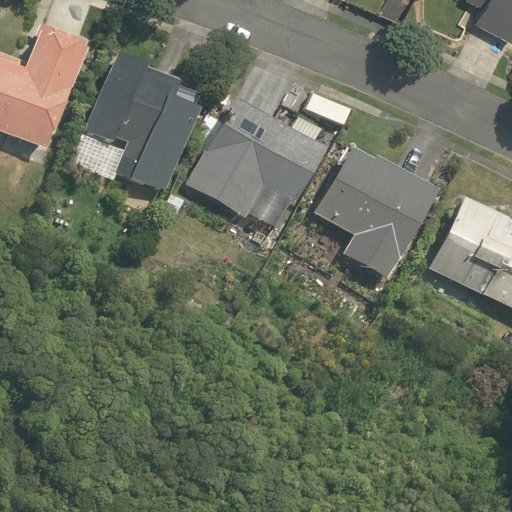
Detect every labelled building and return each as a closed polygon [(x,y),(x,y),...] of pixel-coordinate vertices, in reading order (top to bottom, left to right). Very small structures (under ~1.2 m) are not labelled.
[(463,18),(509,46),(511,41),(511,0),(462,0),(471,5),(463,18)] [(0,129),(41,144),(77,45),(33,28),(28,27),(14,64),(0,59),(0,129)] [(110,169),(153,187),(191,98),(171,89),(174,81),(126,60),(112,54),(79,130),(85,133),(119,148),(110,169)] [(228,102),(182,187),(242,220),(258,190),(289,206),(318,152),(307,145),(316,129),(292,116),(283,132),(228,102)] [(337,133),(341,123),(331,119),(327,128),(337,133)] [(336,255),(382,281),(432,192),(368,156),(365,161),(345,149),(308,215),(346,237),(336,255)] [(61,198),(62,198),(63,198),(64,198),(65,198),(66,197),(67,197),(68,196),(69,196),(69,195),(70,195),(71,194),(72,193),(72,192),(73,191),(73,190),(74,189),(74,188),(74,187),(74,186),(74,185),(73,184),(73,183),(73,182),(72,182),(72,181),(71,180),(71,179),(70,179),(70,178),(69,178),(68,177),(67,177),(67,176),(66,176),(65,176),(64,176),(63,175),(62,175),(61,175),(60,175),(59,175),(58,176),(57,176),(56,176),(55,177),(54,178),(53,178),(52,179),(51,180),(51,181),(50,182),(49,183),(49,184),(49,185),(49,186),(49,187),(49,188),(49,189),(50,190),(50,191),(51,192),(51,193),(52,194),(53,194),(53,195),(54,196),(55,196),(56,197),(57,197),(58,198),(59,198),(60,198),(61,198)] [(172,217),(179,203),(165,197),(159,211),(172,217)] [(430,269),(511,310),(511,229),(462,204),(430,269)] [(135,256),(145,237),(136,232),(129,245),(127,244),(124,249),(135,256)]
